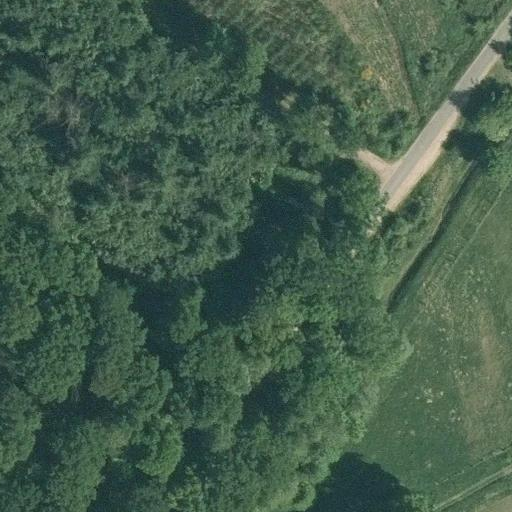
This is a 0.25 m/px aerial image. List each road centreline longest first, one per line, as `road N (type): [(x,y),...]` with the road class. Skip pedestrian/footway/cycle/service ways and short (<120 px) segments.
road 1 (unclassified): [(177,511),(511,39)]
road 2 (track): [(407,187),(173,57),(99,0)]
road 3 (track): [(368,511),(511,438)]
